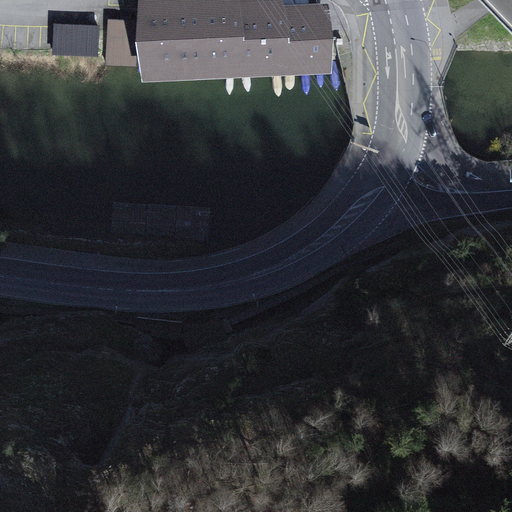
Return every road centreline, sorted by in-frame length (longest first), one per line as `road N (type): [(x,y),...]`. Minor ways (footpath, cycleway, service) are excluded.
road 1 (primary): [(0,276),(160,292),(244,280),(338,230),(385,169)]
road 2 (primary): [(385,169),(405,94),(392,0)]
road 3 (unclassified): [(511,190),(443,192),(385,169)]
